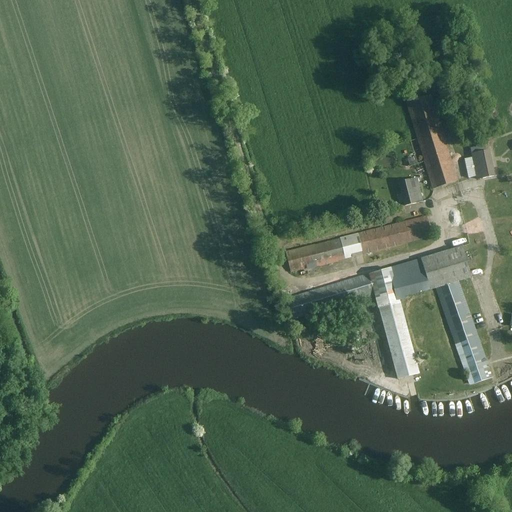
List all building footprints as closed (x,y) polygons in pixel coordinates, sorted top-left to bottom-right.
[(458,181),(430,95),(404,103),(432,190),(458,181)] [(495,177),(490,150),(471,155),(476,181),(495,177)] [(422,203),(417,179),(398,183),(404,207),(422,203)] [(426,217),(286,252),(291,272),(431,238),(426,217)] [(461,248),(285,301),(291,322),(374,296),(396,382),(417,376),(399,301),(436,289),(468,387),(491,379),(461,283),(470,280),(461,248)]
